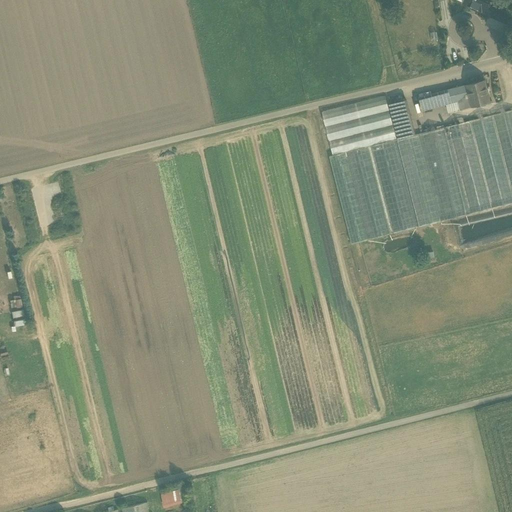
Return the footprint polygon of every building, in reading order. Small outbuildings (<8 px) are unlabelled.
[(464,0),(463,3),(471,6),(471,7),(477,10),(477,9),(485,13),(486,12),(489,5),(491,0),(464,0)] [(511,26),(511,15),(489,5),(486,12),(490,14),(486,23),(508,34),(511,26)] [(484,80),(466,85),(472,107),(490,102),(484,80)] [(466,85),(455,88),(458,101),(460,110),(472,107),(466,85)] [(455,88),(419,97),(422,110),(446,104),(458,101),(455,88)] [(385,96),(322,112),(333,155),(345,152),(368,146),(393,140),(397,139),(385,96)] [(406,100),(390,104),(399,138),(415,134),(406,100)] [(458,101),(446,104),(448,113),(460,110),(458,101)] [(511,109),(444,127),(467,215),(511,203),(511,109)] [(467,215),(444,127),(419,133),(441,221),(467,215)] [(441,221),(419,133),(415,134),(399,138),(397,139),(393,140),(416,228),(441,221)] [(416,228),(393,140),(368,146),(390,234),(416,228)] [(390,234),(368,146),(345,152),(367,240),(390,234)] [(367,240),(345,152),(333,155),(329,156),(351,244),(367,240)] [(183,488),(161,494),(163,505),(185,499),(183,488)] [(149,511),(148,502),(121,509),(121,511),(149,511)]
